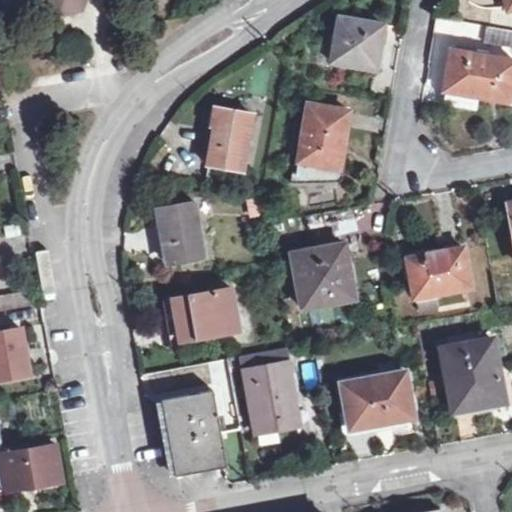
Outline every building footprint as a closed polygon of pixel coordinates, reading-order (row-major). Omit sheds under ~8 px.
[(47,0),(59,14),(82,10),(85,0),(47,0)] [(341,16),(332,61),(377,68),(378,66),(385,23),(341,16)] [(484,37),(511,41),(511,29),(486,26),(484,37)] [(306,59),(318,62),(322,41),(310,38),(306,59)] [(445,89),(510,101),(511,86),(511,59),(452,48),(445,89)] [(295,181),(337,180),(349,109),(309,103),(295,181)] [(205,163),(246,170),(256,114),(216,106),(205,163)] [(194,201),(157,208),(160,226),(164,225),(172,263),(205,256),(194,201)] [(339,245),(292,254),(302,307),(353,297),(349,271),(344,272),(339,245)] [(414,296),(470,286),(463,246),(407,257),(414,296)] [(181,340),(241,330),(233,289),(173,299),(181,340)] [(0,377),(26,372),(17,327),(0,330),(0,377)] [(493,338),(442,347),(454,410),(477,405),(475,399),(490,397),(503,394),(493,338)] [(258,431),(280,428),(289,426),(300,424),(288,362),(285,346),(248,354),(251,369),(246,369),(258,431)] [(381,423),(414,417),(406,371),(343,382),(351,428),(381,423)] [(219,467),(228,466),(215,389),(163,398),(176,475),(219,467)] [(0,484),(4,484),(5,490),(36,484),(65,479),(58,444),(4,453),(0,426),(0,484)] [(282,440),(280,428),(258,431),(261,444),(282,440)]
